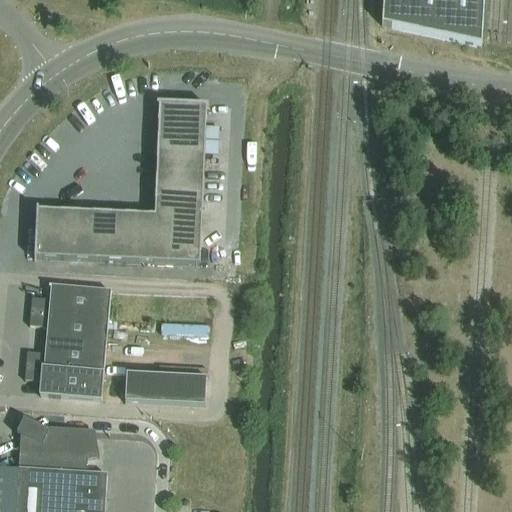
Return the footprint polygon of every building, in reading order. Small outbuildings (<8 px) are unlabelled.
[(384,0),(382,28),(483,50),(485,0),(384,0)] [(209,109),(157,107),(157,109),(159,109),(158,146),(205,149),(207,111),(209,111),(209,109)] [(203,194),(205,149),(158,146),(157,192),(203,194)] [(167,267),(200,268),(203,194),(157,192),(156,219),(169,219),(167,267)] [(36,261),(69,263),(71,215),(38,214),(38,212),(37,212),(34,263),(36,263),(36,261)] [(101,264),(103,216),(71,215),(69,263),(101,264)] [(103,216),(101,264),(134,266),(136,218),(103,216)] [(134,266),(167,267),(169,219),(156,219),(136,218),(134,266)] [(51,303),(33,301),(31,315),(109,322),(112,294),(52,289),(51,303)] [(48,331),(47,344),(107,349),(109,322),(31,315),(30,329),(48,331)] [(28,355),(27,369),(104,376),(107,349),(47,344),(46,357),(28,355)] [(102,404),(104,376),(27,369),(25,383),(43,385),(42,399),(102,404)] [(205,409),(207,382),(127,377),(125,405),(205,409)] [(21,438),(19,472),(16,511),(105,511),(108,477),(87,476),(88,462),(100,460),(96,440),(78,439),(78,433),(71,432),(71,439),(49,437),(50,434),(24,421),(17,436),(21,438)] [(0,511),(16,511),(19,472),(0,470),(0,511)]
